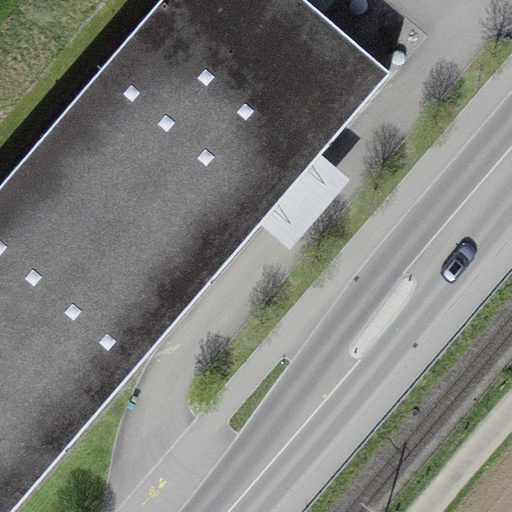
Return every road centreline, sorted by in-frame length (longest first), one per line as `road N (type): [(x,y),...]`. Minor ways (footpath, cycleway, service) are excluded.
road 1 (primary): [(511,160),(224,511)]
road 2 (track): [(421,511),(511,409)]
